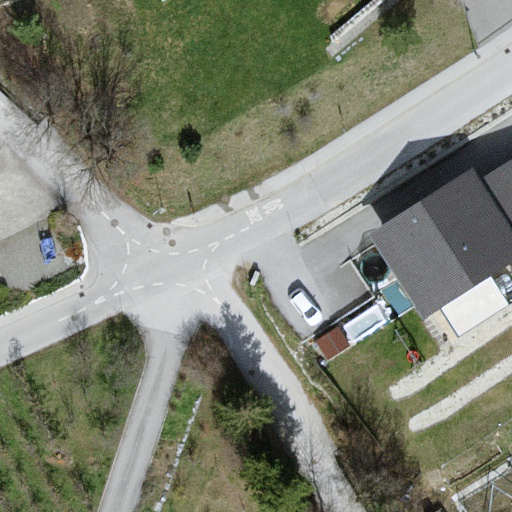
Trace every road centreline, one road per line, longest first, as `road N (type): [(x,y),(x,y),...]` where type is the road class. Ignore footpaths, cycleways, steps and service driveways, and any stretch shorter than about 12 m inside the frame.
road 1 (residential): [(167,266),(279,210),(511,48)]
road 2 (residential): [(167,266),(232,313),(297,405),(345,511)]
road 3 (residential): [(167,266),(0,136)]
road 4 (residential): [(0,341),(167,266)]
